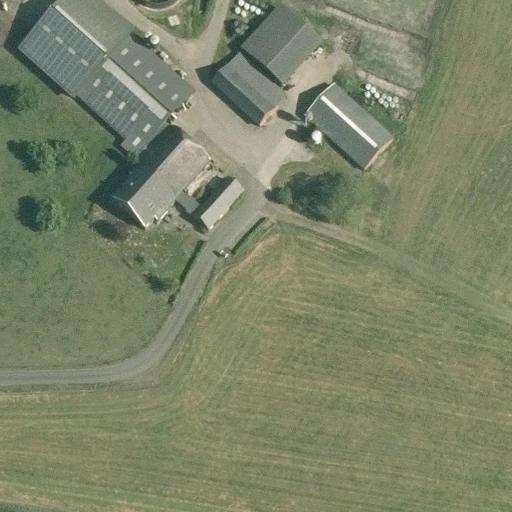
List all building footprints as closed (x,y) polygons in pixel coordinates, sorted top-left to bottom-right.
[(72,101),(75,97),(130,36),(132,34),(95,0),(66,0),(19,54),(72,101)] [(137,0),(139,1),(141,3),(143,4),(145,6),(147,7),(149,8),(151,8),(154,9),(156,9),(159,9),(164,8),(166,8),(168,7),(170,6),(173,5),(175,4),(176,2),(178,0),(137,0)] [(358,0),(357,10),(375,13),(376,0),(358,0)] [(239,51),(282,90),(323,47),(280,7),(239,51)] [(175,203),(208,233),(243,194),(227,179),(200,209),(183,193),(209,165),(165,125),(194,94),(130,37),(75,97),(138,154),(132,160),(139,166),(130,176),(133,179),(112,202),(144,231),(154,220),(157,223),(175,203)] [(211,85),(258,129),(286,98),(240,54),(211,85)] [(303,119),(363,173),(393,140),(333,86),(303,119)] [(410,117),(421,105),(405,90),(394,103),(410,117)]
